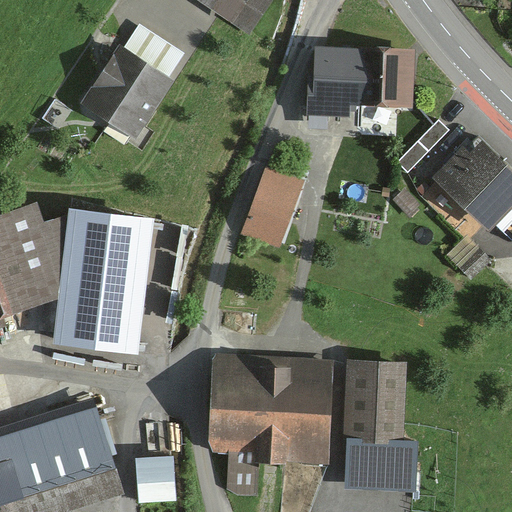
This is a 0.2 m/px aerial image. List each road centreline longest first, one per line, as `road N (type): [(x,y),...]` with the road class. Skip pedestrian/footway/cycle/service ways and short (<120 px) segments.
road 1 (residential): [(214,511),(201,390),(226,251),(328,0)]
road 2 (unknown): [(284,106),(323,142),(290,327),(278,338),(206,344)]
road 3 (primary): [(420,0),(511,104)]
